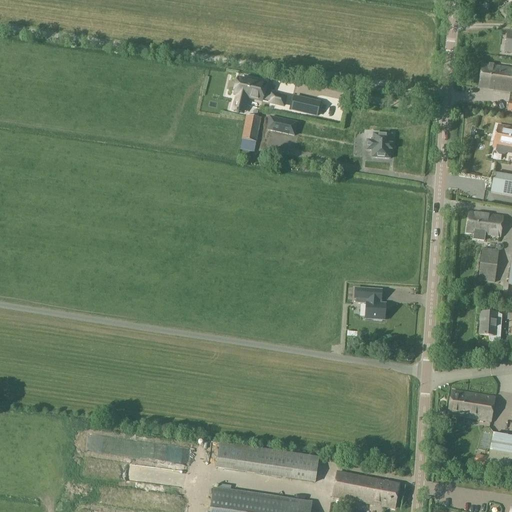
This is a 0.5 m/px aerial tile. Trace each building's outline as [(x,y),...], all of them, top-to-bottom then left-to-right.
[(511,5),(511,4),(500,11),(505,19),(511,14),(511,5)] [(511,69),(482,66),(479,88),(511,92),(511,69)] [(244,106),(245,101),(246,97),(262,101),(262,100),(270,102),(270,103),(283,106),(285,98),(272,95),(271,97),(264,95),(266,86),(260,84),(251,81),(250,82),(238,79),(234,95),(237,95),(236,99),(235,104),(233,111),(237,112),(237,113),(239,114),(239,113),(242,114),(244,106)] [(317,116),(320,104),(320,103),(306,100),(295,97),(294,97),(291,110),(317,116)] [(256,142),(261,118),(246,116),(242,140),(256,142)] [(268,130),(294,136),(297,123),(270,117),(268,130)] [(511,127),(499,125),(493,148),(497,149),(497,153),(499,155),(504,156),(506,155),(507,150),(511,151),(511,127)] [(391,150),(392,150),(392,145),(391,144),(392,136),(374,134),(373,141),(367,141),(367,151),(372,151),(372,158),(390,159),(391,150)] [(505,188),(507,176),(495,174),(492,186),(505,188)] [(467,233),(474,234),(474,240),(484,242),(485,235),(500,237),(503,218),(469,213),(467,233)] [(356,305),(366,305),(366,320),(374,320),(374,322),(382,322),(382,321),(385,321),(385,311),(385,308),(386,308),(386,305),(379,305),(379,301),(381,301),(382,292),(355,290),(355,300),(356,300),(356,305)] [(498,318),(498,314),(481,313),(479,336),(487,336),(489,342),(500,343),(502,318),(498,318)] [(452,392),(448,416),(491,423),(495,398),(452,392)] [(511,437),(493,433),(485,472),(508,477),(511,455),(511,437)] [(333,498),(394,510),(399,485),(338,473),(333,498)] [(210,511),(311,511),(312,504),(213,490),(210,511)]
